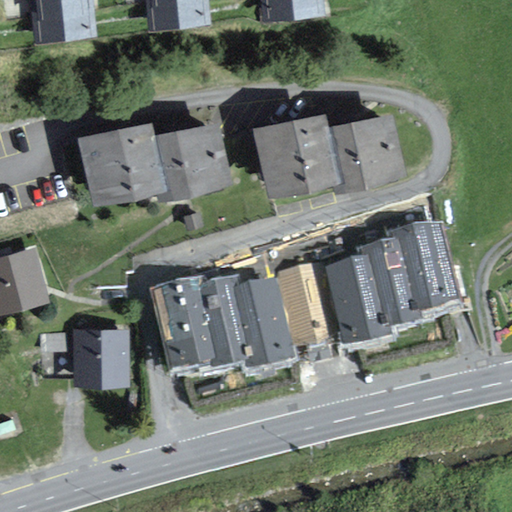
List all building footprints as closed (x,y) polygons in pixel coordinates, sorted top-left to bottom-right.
[(33,0),(38,39),(95,32),(90,0),(33,0)] [(148,0),(151,26),(208,21),(205,0),(148,0)] [(264,0),(266,16),(323,10),(321,0),(264,0)] [(327,114),(253,130),(268,196),(339,181),(340,187),(404,173),(391,114),(330,127),(327,114)] [(153,122),(79,139),(94,205),(165,189),(167,196),(230,182),(217,123),(156,136),(153,122)] [(296,364),(293,348),(320,348),(343,338),(346,351),(389,341),(387,334),(418,327),(416,318),(456,309),(440,234),(396,244),(398,252),(366,259),(368,270),(324,280),(322,270),(277,280),(279,289),(237,298),(235,290),(203,297),(201,290),(157,299),(174,373),(213,364),(216,376),(248,368),(249,374),(296,364)] [(0,256),(0,313),(47,301),(33,248),(0,256)] [(74,329),(74,387),(130,386),(129,328),(74,329)]
